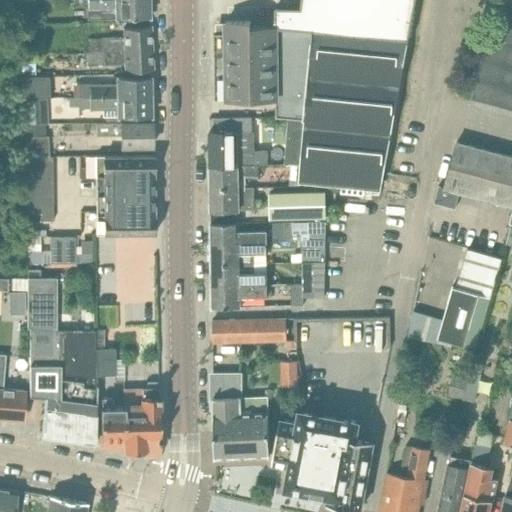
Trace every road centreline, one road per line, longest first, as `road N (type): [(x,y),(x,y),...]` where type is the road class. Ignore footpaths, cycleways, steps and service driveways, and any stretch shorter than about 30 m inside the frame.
road 1 (tertiary): [(179,499),(180,0)]
road 2 (residential): [(179,499),(0,453)]
